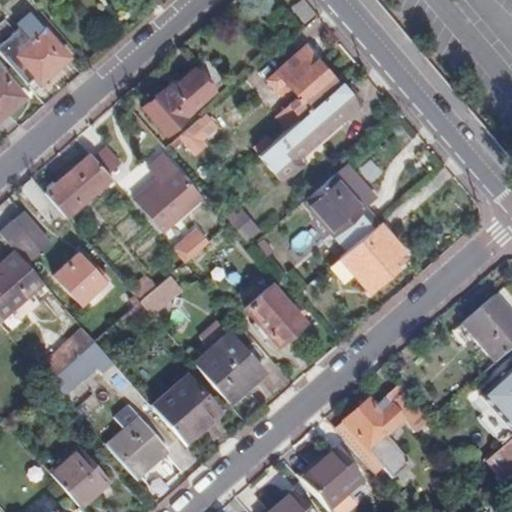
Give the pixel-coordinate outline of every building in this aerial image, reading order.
[(40,84),(69,57),(29,13),(15,25),(31,43),(15,57),(40,84)] [(297,119),(336,85),(299,45),(261,79),(269,89),(282,79),(296,95),(284,105),(297,119)] [(210,91),(191,70),(172,86),(168,85),(160,92),(158,92),(141,106),(165,133),(210,91)] [(0,73),(0,119),(22,99),(0,73)] [(359,102),(341,81),(336,85),(297,119),(258,155),(281,180),(300,163),(295,157),(359,102)] [(191,154),(220,129),(204,111),(175,137),(191,154)] [(93,159),(112,170),(120,156),(102,145),(93,159)] [(59,211),(65,219),(111,179),(87,153),(42,193),(50,201),(59,211)] [(161,232),(199,199),(160,154),(144,167),(156,181),(134,201),(161,232)] [(371,157),(358,167),(370,183),(383,174),(371,157)] [(345,249),(376,223),(361,207),(373,193),(347,162),(303,201),(345,249)] [(47,220),(59,211),(50,201),(39,211),(47,220)] [(227,221),(246,242),(259,231),(240,210),(234,214),(228,207),(221,213),(227,221)] [(21,213),(0,232),(0,235),(15,252),(25,263),(48,242),(21,213)] [(410,255),(380,219),(376,223),(345,249),(340,254),(372,289),(410,255)] [(195,226),(169,246),(183,263),(208,243),(195,226)] [(251,247),(261,259),(268,252),(259,240),(251,247)] [(15,252),(0,265),(0,318),(41,282),(25,263),(15,252)] [(107,279),(87,255),(82,260),(77,254),(52,275),(79,304),(107,279)] [(179,289),(167,275),(137,301),(147,313),(149,315),(179,289)] [(288,309),(269,287),(243,311),(275,348),(302,324),(298,320),(288,309)] [(494,363),(511,347),(511,320),(493,299),(462,327),(494,363)] [(147,313),(137,301),(114,322),(124,333),(147,313)] [(288,309),(298,320),(307,312),(297,301),(288,309)] [(124,333),(114,322),(92,341),(103,352),(124,333)] [(18,340),(36,362),(50,351),(32,328),(18,340)] [(48,380),(92,341),(81,328),(37,367),(48,380)] [(191,362),(225,401),(259,370),(226,332),(191,362)] [(103,352),(92,341),(48,380),(61,394),(92,367),(97,373),(98,372),(110,361),(103,352)] [(116,392),(128,381),(110,361),(98,372),(116,392)] [(511,369),(481,397),(511,432),(511,369)] [(153,410),(179,440),(213,411),(186,380),(153,410)] [(429,422),(400,389),(383,403),(403,425),(412,436),(417,432),(426,424),(429,422)] [(366,402),(334,430),(353,452),(374,476),(383,468),(395,482),(410,469),(385,440),(403,425),(383,403),(374,411),(366,402)] [(107,446),(135,479),(166,451),(137,419),(107,446)] [(426,424),(417,432),(426,443),(435,435),(426,424)] [(48,472),(77,505),(105,480),(77,448),(48,472)] [(334,450),(298,482),(324,511),(325,511),(362,482),(334,450)] [(308,511),(292,493),(271,511),(308,511)] [(456,511),(464,505),(456,496),(437,511),(456,511)] [(486,511),(508,511),(507,510),(504,511),(499,511),(489,500),(482,507),(485,510),(486,511)]
